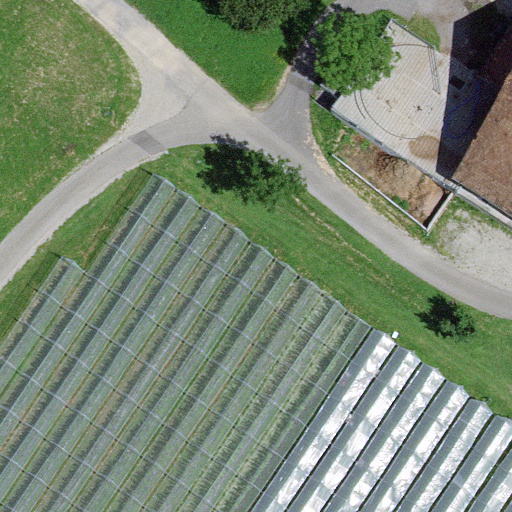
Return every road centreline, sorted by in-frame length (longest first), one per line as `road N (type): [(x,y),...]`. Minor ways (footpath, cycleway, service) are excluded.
road 1 (track): [(218,115),(43,206),(0,256)]
road 2 (track): [(218,115),(93,0)]
